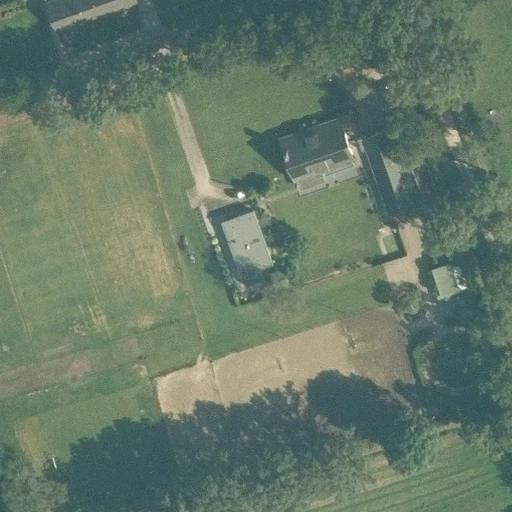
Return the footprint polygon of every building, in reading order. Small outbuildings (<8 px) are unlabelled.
[(50,0),(48,1),(51,10),(58,28),(136,0),(50,0)] [(303,130),(282,137),(296,178),(297,177),(301,187),(325,178),(322,169),(323,169),(322,164),(352,153),(340,117),(319,124),(320,129),(304,134),(303,130)] [(364,137),(359,139),(362,149),(368,147),(390,211),(417,202),(390,127),(364,136),(364,137)] [(253,209),(225,219),(229,231),(227,232),(238,262),(253,257),(257,267),(272,261),(253,209)] [(459,292),(451,264),(433,269),(442,297),(459,292)] [(283,268),(270,272),(276,290),(289,285),(283,268)] [(471,292),(451,299),(459,321),(479,314),(471,292)]
